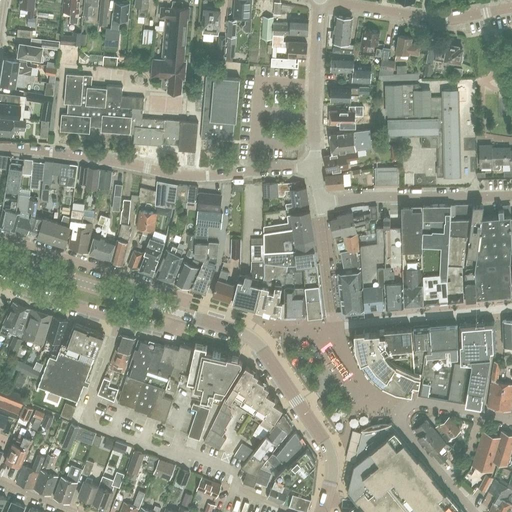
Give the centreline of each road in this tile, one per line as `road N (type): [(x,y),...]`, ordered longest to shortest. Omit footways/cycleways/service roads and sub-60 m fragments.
road 1 (residential): [(281,507),(234,487),(235,471),(91,425),(86,413),(118,320)]
road 2 (residential): [(0,149),(188,177),(315,166)]
road 3 (tertiary): [(322,511),(331,471),(326,443),(258,345),(181,314)]
road 4 (residential): [(511,421),(421,403),(400,415),(472,511)]
road 5 (residential): [(181,314),(186,296),(0,234)]
road 6 (residential): [(320,200),(511,197)]
road 7 (tertiary): [(181,314),(0,257)]
road 8 (residential): [(327,0),(434,18),(511,7)]
road 9 (residential): [(315,166),(320,0)]
road 10 (residential): [(0,281),(118,320)]
